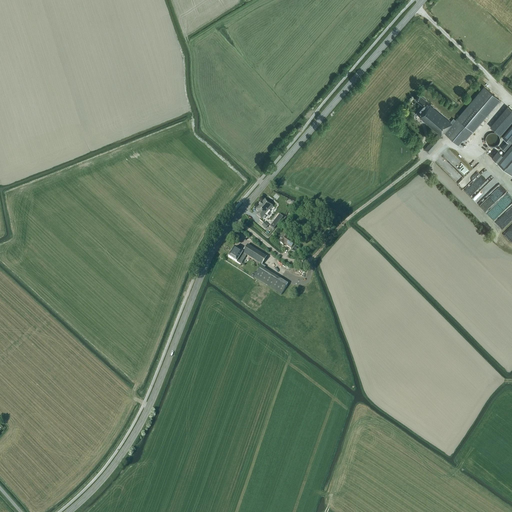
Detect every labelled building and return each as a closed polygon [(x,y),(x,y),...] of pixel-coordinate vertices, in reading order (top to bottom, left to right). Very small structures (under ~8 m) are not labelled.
[(469,104),(455,120),(453,119),(451,122),(431,105),(430,105),(426,101),(426,100),(420,95),(416,100),(423,106),(416,114),(420,117),(419,117),(438,134),(424,149),(429,154),(443,137),(441,135),(443,132),(460,146),(500,100),(484,87),(469,104)] [(490,126),(501,136),(511,122),(511,110),(509,108),(507,106),(490,126)] [(497,162),(511,174),(511,172),(511,125),(502,137),(507,142),(501,148),(505,152),(502,155),(498,152),(497,151),(491,158),(497,162)] [(487,145),(488,145),(489,146),(490,147),(491,147),(492,147),(493,147),(494,147),(495,147),(496,147),(496,146),(497,146),(498,145),(499,144),(499,143),(500,142),(500,141),(500,140),(500,139),(500,138),(499,137),(499,136),(498,135),(497,134),(496,133),(495,133),(494,133),(493,133),(493,132),(492,132),(491,133),(490,133),(489,133),(488,134),(487,135),(486,136),(486,137),(486,138),(485,138),(485,139),(485,140),(485,141),(486,142),(486,143),(487,144),(487,145)] [(272,206),(265,199),(261,203),(259,205),(259,206),(255,210),(258,212),(256,215),(261,219),(272,206)] [(283,245),(284,244),(291,249),(295,243),(283,234),(278,242),(283,245)] [(235,248),(228,257),(240,265),(246,256),(262,265),(263,263),(267,257),(247,245),(242,253),(235,248)] [(288,284),(278,278),(261,267),(255,276),(254,278),(271,289),(281,295),(288,284)]
